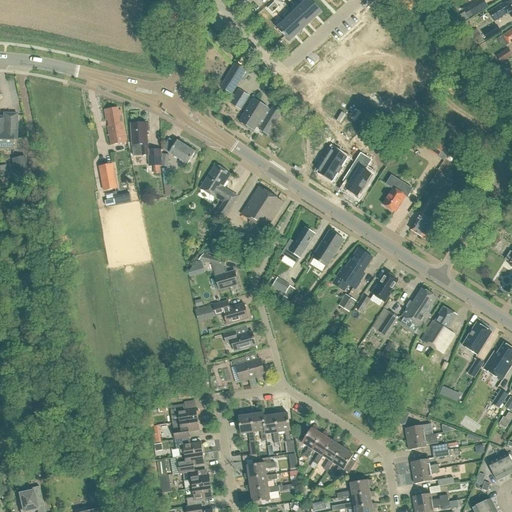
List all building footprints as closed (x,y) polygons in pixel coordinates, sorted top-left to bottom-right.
[(311,0),(306,0),(301,5),(314,19),(322,12),(311,0)] [(415,0),(391,0),(410,11),(415,0)] [(470,19),(489,8),(483,0),(482,0),(465,11),(470,19)] [(511,0),(508,3),(506,0),(489,12),(495,22),(509,13),(511,18),(511,17),(511,0)] [(314,19),(301,5),(293,13),(306,27),(314,19)] [(306,27),(293,13),(284,21),(298,35),(306,27)] [(298,35),(284,21),(277,28),(290,42),(298,35)] [(488,41),(502,33),(498,26),(484,34),(488,41)] [(511,28),(503,35),(508,43),(511,40),(511,28)] [(479,46),(485,43),(478,30),(472,33),(479,46)] [(502,65),(511,57),(511,53),(509,49),(497,57),(502,65)] [(402,51),(393,57),(403,73),(412,68),(402,51)] [(393,57),(384,62),(394,78),(403,73),(393,57)] [(494,61),(489,65),(492,70),(497,67),(494,61)] [(384,62),(375,67),(385,84),(394,78),(384,62)] [(231,94),(245,71),(234,64),(220,88),(231,94)] [(375,67),(367,73),(376,89),(385,84),(375,67)] [(502,85),(511,79),(505,71),(497,76),(502,85)] [(367,73),(358,78),(367,94),(376,89),(367,73)] [(358,78),(349,83),(359,99),(367,94),(358,78)] [(349,83),(340,88),(350,105),(359,99),(349,83)] [(340,88),(331,94),(341,110),(350,105),(340,88)] [(239,92),(231,104),(240,110),(248,98),(239,92)] [(271,111),(253,99),(239,122),(254,131),(256,128),(269,136),(280,116),(279,115),(281,111),(273,106),(271,111)] [(118,112),(117,109),(104,111),(105,121),(109,120),(110,126),(107,127),(110,145),(126,142),(121,111),(118,112)] [(17,141),(18,114),(4,114),(4,118),(0,117),(0,148),(4,149),(13,149),(13,141),(17,141)] [(131,124),(133,157),(149,156),(149,167),(162,166),(161,150),(148,151),(147,131),(149,131),(148,123),(147,122),(140,122),(140,124),(131,124)] [(428,137),(422,148),(430,153),(436,142),(428,137)] [(188,164),(195,152),(178,142),(170,154),(188,164)] [(339,174),(342,169),(348,159),(333,150),(318,173),(333,182),(339,174)] [(355,175),(346,190),(358,197),(362,189),(364,190),(368,183),(367,183),(372,175),(365,171),(372,161),(361,154),(350,171),(355,175)] [(451,154),(449,157),(462,164),(463,162),(451,154)] [(16,178),(30,174),(26,156),(12,160),(16,178)] [(104,192),(119,190),(114,165),(100,167),(104,192)] [(225,218),(238,197),(223,187),(231,175),(216,165),(201,189),(216,199),(216,198),(224,202),(217,213),(225,218)] [(0,178),(9,176),(7,166),(0,167),(0,178)] [(471,180),(475,173),(465,167),(461,173),(471,180)] [(171,191),(171,173),(162,173),(163,191),(171,191)] [(429,186),(444,196),(451,185),(436,175),(429,186)] [(468,179),(458,195),(464,199),(474,184),(468,179)] [(413,190),(399,181),(394,189),(383,205),(395,213),(405,197),(407,198),(413,190)] [(265,230),(283,203),(259,187),(241,215),(265,230)] [(113,197),(105,198),(106,210),(132,207),(131,199),(114,201),(113,197)] [(437,207),(439,204),(432,199),(424,210),(423,209),(416,220),(417,221),(411,230),(419,235),(437,207)] [(437,207),(419,235),(426,240),(432,231),(434,232),(448,209),(439,204),(437,207)] [(281,255),(282,255),(287,258),(295,263),(298,257),(299,258),(304,250),(305,251),(315,235),(304,228),(295,243),(290,240),(281,255)] [(327,267),(344,241),(330,232),(312,258),(327,267)] [(357,281),(372,258),(358,250),(345,270),(343,268),(332,284),(345,293),(350,286),(355,290),(360,282),(357,281)] [(211,256),(201,254),(198,260),(211,264),(219,290),(239,285),(235,271),(226,273),(226,272),(227,271),(227,269),(225,270),(224,267),(225,268),(227,261),(210,257),(211,256)] [(292,274),(296,269),(284,261),(281,266),(292,274)] [(190,276),(192,276),(205,270),(202,263),(196,262),(189,274),(190,276)] [(390,294),(398,281),(387,274),(378,286),(377,285),(371,295),(385,304),(391,295),(390,294)] [(287,303),(295,290),(278,279),(271,290),(283,298),(282,299),(287,303)] [(410,302),(401,317),(404,319),(402,322),(407,325),(409,322),(413,324),(410,329),(416,333),(428,314),(427,314),(431,307),(430,306),(435,298),(421,289),(412,304),(410,302)] [(301,316),(309,301),(298,295),(290,309),(301,316)] [(350,317),(352,314),(350,313),(357,303),(346,296),(339,306),(342,308),(340,311),(350,317)] [(363,314),(372,300),(364,296),(356,309),(363,314)] [(230,308),(228,302),(213,306),(216,316),(224,314),(227,325),(248,319),(244,304),(230,308)] [(401,302),(393,308),(397,313),(405,307),(401,302)] [(448,331),(457,316),(443,308),(434,322),(433,321),(421,341),(442,355),(454,335),(448,331)] [(393,329),(400,318),(391,313),(384,323),(393,329)] [(478,356),(492,333),(476,324),(462,346),(478,356)] [(341,330),(338,335),(346,340),(348,335),(341,330)] [(252,332),(236,337),(235,331),(223,334),(226,344),(232,342),(234,352),(256,346),(252,332)] [(507,368),(511,359),(511,349),(504,344),(497,355),(494,353),(484,369),(502,381),(510,370),(507,368)] [(388,345),(381,355),(387,358),(393,348),(388,345)] [(247,363),(245,357),(232,361),(234,367),(236,367),(241,382),(265,375),(260,359),(247,363)] [(433,372),(438,363),(433,360),(428,369),(433,372)] [(475,378),(484,364),(476,360),(468,374),(475,378)] [(500,409),(509,395),(502,391),(493,405),(500,409)] [(195,403),(170,407),(172,424),(198,420),(195,403)] [(399,425),(405,412),(398,409),(393,422),(399,425)] [(251,415),(254,433),(261,432),(262,442),(267,441),(266,435),(263,413),(256,414),(255,411),(250,411),(251,415)] [(275,415),(278,433),(285,432),(287,442),(291,441),(290,432),(291,431),(288,413),(280,415),(280,411),(275,411),(275,415)] [(254,433),(251,415),(244,416),(243,412),(238,413),(242,435),(249,434),(250,444),(255,443),(254,433)] [(263,413),(266,435),(273,434),(275,444),(279,443),(278,433),(275,415),(268,416),(268,412),(263,413)] [(505,434),(511,422),(511,419),(507,416),(498,430),(505,434)] [(175,441),(189,438),(188,433),(199,431),(198,420),(172,424),(175,441)] [(431,424),(405,428),(407,440),(433,435),(431,424)] [(312,450),(322,435),(316,431),(318,428),(313,425),(309,433),(303,430),(297,440),(308,447),(303,456),(307,459),(312,450)] [(324,432),(322,435),(312,450),(318,454),(313,463),(317,465),(323,457),(332,441),(326,438),(328,434),(324,432)] [(161,442),(160,434),(152,435),(153,443),(161,442)] [(433,435),(407,440),(409,451),(426,448),(426,446),(439,444),(437,435),(433,436),(433,435)] [(189,438),(175,441),(176,448),(176,450),(179,449),(180,456),(185,456),(203,453),(201,442),(190,444),(189,438)] [(332,441),(323,457),(328,460),(323,469),(327,472),(333,463),(342,448),(336,444),(338,441),(334,438),(332,441)] [(342,448),(333,463),(339,467),(333,476),(338,478),(343,470),(349,473),(355,463),(350,459),(353,455),(346,451),(348,447),(344,445),(342,448)] [(433,453),(449,450),(448,445),(432,447),(433,453)] [(449,450),(433,453),(434,460),(453,457),(452,450),(449,450)] [(182,473),(194,471),(194,465),(204,464),(203,453),(185,456),(185,457),(177,458),(180,473),(182,473)] [(511,461),(509,454),(498,458),(507,477),(511,474),(511,461)] [(248,473),(245,474),(246,479),(249,478),(267,476),(266,469),(276,467),(275,462),(269,463),(268,458),(258,460),(252,461),(253,465),(247,466),(248,473)] [(498,458),(488,463),(497,481),(507,477),(498,458)] [(413,473),(439,469),(438,465),(429,466),(428,459),(411,462),(413,473)] [(166,467),(158,468),(159,477),(167,476),(166,467)] [(439,469),(413,473),(414,484),(432,481),(431,475),(439,473),(439,469)] [(194,471),(182,473),(184,481),(185,490),(193,489),(211,486),(209,475),(198,477),(197,471),(195,471),(194,471)] [(291,473),(290,473),(292,485),(300,484),(298,472),(291,473)] [(248,491),(251,490),(269,487),(268,481),(278,479),(277,474),(267,476),(249,478),(250,485),(247,486),(248,491)] [(167,476),(159,477),(161,493),(171,492),(168,475),(167,476)] [(439,487),(455,484),(454,479),(438,481),(439,487)] [(352,496),(370,493),(368,486),(372,485),(371,480),(350,484),(351,491),(341,493),(342,498),(352,496)] [(187,506),(200,505),(202,504),(201,499),(212,497),(211,486),(193,489),(194,497),(186,498),(187,506)] [(269,487),(251,490),(252,497),(248,498),(249,503),(253,502),(271,500),(270,492),(280,491),(279,486),(269,487)] [(36,509),(37,510),(37,511),(44,511),(39,487),(24,490),(24,493),(19,494),(21,504),(19,504),(20,511),(33,511),(33,510),(36,509)] [(352,496),(353,503),(343,505),(343,506),(344,510),(354,508),(372,505),(370,498),(374,497),(373,492),(370,493),(352,496)] [(445,503),(450,502),(449,495),(440,497),(440,499),(432,501),(430,494),(413,497),(415,508),(434,504),(445,503)] [(472,508),(474,511),(490,511),(495,510),(491,499),(472,508)] [(434,504),(415,508),(415,511),(433,511),(433,509),(441,508),(442,511),(451,510),(450,502),(445,503),(434,504)]
